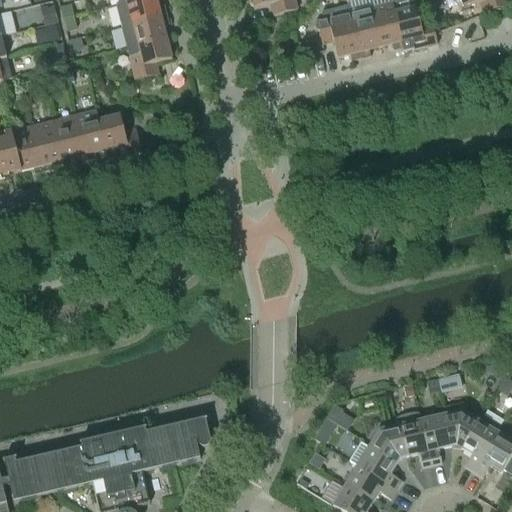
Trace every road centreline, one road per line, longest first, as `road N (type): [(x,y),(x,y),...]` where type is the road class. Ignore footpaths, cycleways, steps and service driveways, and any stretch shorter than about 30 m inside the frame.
road 1 (residential): [(230,108),(511,40)]
road 2 (residential): [(0,205),(242,141),(230,108)]
